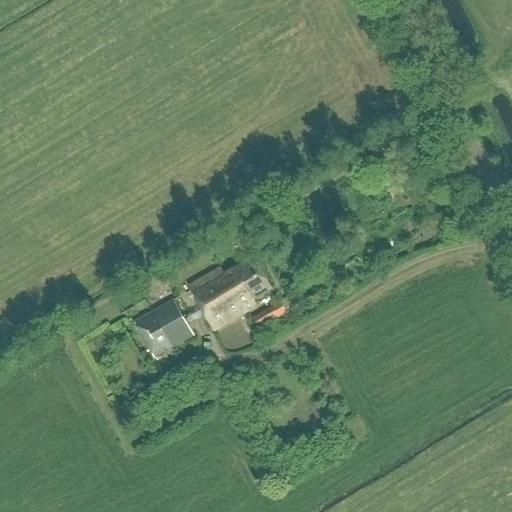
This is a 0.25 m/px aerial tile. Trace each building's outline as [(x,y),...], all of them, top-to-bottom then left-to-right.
[(271,246),(301,228),(293,215),(265,232),(268,237),(254,245),(261,257),(273,250),(271,246)] [(189,288),(214,331),(257,306),(253,300),(272,289),(254,258),(224,275),(221,270),(189,288)] [(175,302),(153,313),(134,323),(154,359),(173,349),(194,337),(175,302)] [(258,329),(287,314),(281,303),(252,320),(258,329)] [(172,371),(148,385),(155,397),(179,382),(172,371)]
